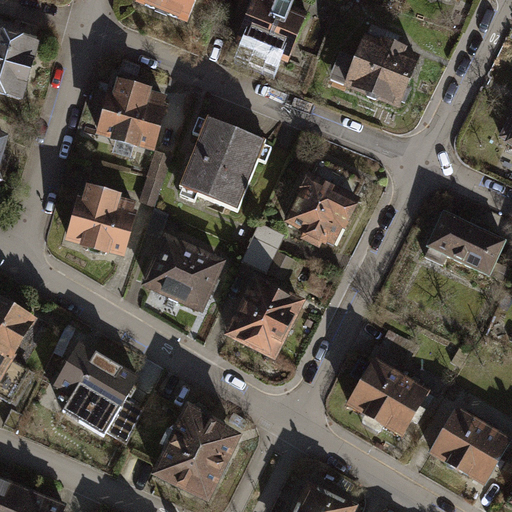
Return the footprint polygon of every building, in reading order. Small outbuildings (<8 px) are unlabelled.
[(188,22),(196,0),(140,0),(139,2),(188,22)] [(276,5),(262,0),(256,0),(240,42),(289,62),(306,18),(291,12),(293,7),(278,1),(276,5)] [(382,46),(366,39),(347,87),(401,108),(419,62),(405,57),(407,52),(398,48),(402,36),(388,31),(382,46)] [(35,46),(0,35),(0,94),(20,100),(35,46)] [(117,96),(112,94),(100,135),(154,150),(165,111),(162,110),(165,100),(148,95),(149,93),(120,85),(117,96)] [(267,143),(210,120),(181,189),(238,213),(267,143)] [(6,140),(0,136),(0,178),(4,177),(10,157),(2,155),(6,140)] [(149,177),(164,182),(172,158),(157,153),(149,177)] [(365,183),(321,161),(289,224),(307,233),(304,239),(319,246),(323,240),(333,245),(365,183)] [(163,183),(148,179),(141,202),(156,207),(163,183)] [(86,202),(82,201),(70,241),(88,246),(91,252),(100,255),(107,251),(123,256),(135,215),(132,215),(135,206),(118,201),(118,198),(89,190),(86,202)] [(155,208),(147,234),(161,238),(169,215),(155,208)] [(509,241),(445,211),(428,248),(432,250),(428,259),(444,266),(448,257),(491,278),(509,241)] [(285,237),(260,225),(254,238),(278,250),(285,237)] [(278,250),(254,238),(242,262),(267,274),(278,250)] [(222,264),(168,241),(148,285),(168,294),(170,300),(177,303),(184,301),(202,309),(222,264)] [(292,260),(280,255),(274,267),(286,273),(292,260)] [(302,303),(258,281),(231,336),(275,357),(302,303)] [(0,354),(10,360),(35,318),(0,297),(0,354)] [(419,346),(392,331),(348,407),(404,440),(432,391),(402,374),(419,346)] [(139,380),(80,345),(56,387),(73,397),(64,412),(105,437),(108,432),(128,443),(144,411),(126,400),(139,380)] [(28,371),(10,360),(0,354),(0,396),(9,402),(28,371)] [(511,446),(511,438),(459,407),(431,455),(487,488),(511,446)] [(240,438),(190,408),(157,476),(209,502),(240,438)] [(0,511),(18,511),(28,488),(0,475),(0,511)] [(355,511),(359,505),(310,480),(294,511),(355,511)] [(62,511),(66,503),(28,488),(18,511),(62,511)]
